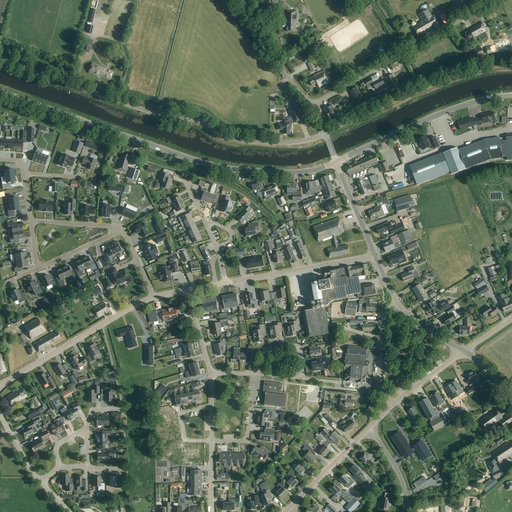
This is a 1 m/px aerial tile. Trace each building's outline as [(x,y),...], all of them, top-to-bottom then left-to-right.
[(262,9),(272,5),(269,0),(260,4),(262,9)] [(431,16),(427,10),(418,16),(422,22),(417,25),(412,27),(417,35),(424,31),(425,32),(430,29),(429,28),(432,26),(433,27),(438,24),(433,15),(431,16)] [(296,28),(297,11),(286,11),(285,24),(282,24),(279,24),(279,27),(282,27),(285,27),(285,32),(295,32),(295,28),(296,28)] [(444,25),(449,22),(445,13),(439,16),(444,25)] [(469,42),(487,32),(482,23),(472,28),(473,29),(465,34),(469,42)] [(87,25),(85,33),(91,34),(93,27),(91,26),(87,25)] [(89,53),(93,41),(85,39),(81,51),(89,53)] [(486,47),(488,55),(501,51),(505,50),(503,42),(486,47)] [(478,58),(484,55),(480,47),(474,49),(478,58)] [(311,72),(317,70),(313,61),(307,64),(311,72)] [(110,79),(113,72),(108,70),(108,69),(102,67),(92,63),(89,73),(99,77),(99,75),(110,79)] [(318,87),(330,82),(325,71),(313,76),(314,77),(309,79),(312,86),(317,84),(318,87)] [(399,86),(393,74),(388,76),(388,75),(384,77),(390,89),(391,89),(399,86)] [(364,87),(367,86),(372,83),(376,90),(385,85),(382,78),(374,83),(371,78),(362,83),(364,87)] [(350,92),(355,102),(362,99),(357,88),(350,92)] [(335,109),(334,110),(331,105),(324,108),(330,121),(338,118),(337,117),(339,116),(335,109)] [(294,123),(303,119),(298,107),(289,111),(292,119),(294,123)] [(476,119),(478,125),(482,124),(483,123),(490,122),(490,120),(494,119),(494,116),(495,115),(494,113),(494,112),(493,112),(484,114),(481,114),(482,118),(480,118),(476,119)] [(478,125),(476,119),(476,120),(475,118),(471,120),(470,117),(465,119),(465,120),(458,123),(460,130),(477,124),(477,125),(478,125)] [(291,123),(294,123),(292,119),(288,121),(285,121),(285,123),(284,123),(284,124),(278,124),(278,130),(284,130),(284,134),(290,134),(290,129),(291,129),(291,123)] [(486,140),(461,150),(459,151),(457,148),(410,167),(417,185),(451,172),(452,175),(491,160),(503,158),(507,158),(507,161),(511,160),(511,137),(507,137),(507,139),(501,139),(500,138),(486,140)] [(427,141),(425,137),(418,140),(420,143),(419,143),(421,148),(421,147),(423,151),(432,147),(431,145),(434,144),(432,139),(427,141)] [(92,143),(90,149),(96,151),(98,145),(92,143)] [(42,154),(43,151),(37,149),(36,152),(35,151),(32,161),(45,165),(48,156),(42,154)] [(57,166),(66,169),(67,166),(72,168),(75,158),(71,157),(71,156),(62,153),(57,166)] [(128,162),(129,156),(123,154),(122,157),(120,157),(116,169),(126,172),(127,168),(126,168),(128,162)] [(349,176),(370,167),(377,164),(376,162),(377,162),(374,156),(345,168),(348,174),(349,176)] [(89,159),(84,157),(82,164),(87,165),(86,168),(89,169),(89,170),(92,171),(92,170),(93,170),(97,161),(89,158),(89,159)] [(383,173),(389,170),(386,163),(380,165),(383,173)] [(155,174),(157,169),(148,166),(147,171),(155,174)] [(9,176),(14,176),(13,169),(7,170),(7,167),(1,168),(1,171),(4,171),(5,177),(9,176)] [(137,181),(140,171),(131,168),(128,178),(137,181)] [(168,190),(170,183),(171,184),(172,179),(168,178),(169,174),(163,172),(161,172),(159,177),(158,181),(162,182),(161,187),(168,190)] [(379,185),(375,175),(375,174),(369,177),(370,179),(363,182),(362,180),(356,182),(362,195),(367,193),(366,191),(373,188),(374,191),(380,188),(379,185)] [(325,195),(329,193),(329,194),(334,192),(329,175),(319,179),(315,180),(315,181),(304,183),(305,194),(317,193),(317,192),(323,189),(325,195)] [(9,176),(5,177),(6,183),(3,183),(4,187),(10,186),(9,183),(15,182),(14,176),(9,176)] [(352,198),(356,196),(352,181),(348,182),(352,198)] [(261,189),(264,189),(262,182),(261,182),(260,182),(259,182),(256,183),(253,183),(254,190),(257,190),(258,193),(259,193),(261,193),(261,189)] [(288,183),(288,195),(293,195),(293,196),(293,200),(302,201),(302,195),(301,195),(301,191),(297,191),(297,184),(288,183)] [(275,195),(274,192),(278,191),(275,185),(262,190),(265,196),(271,193),(272,196),(275,195)] [(206,203),(209,194),(205,193),(206,190),(201,188),(198,198),(201,198),(200,201),(206,203)] [(209,194),(206,203),(213,205),(213,202),(216,203),(219,194),(214,192),(214,191),(211,190),(210,194),(209,194)] [(13,204),(18,204),(17,197),(11,198),(11,195),(5,196),(5,199),(8,199),(9,205),(13,204)] [(173,206),(181,202),(179,197),(175,198),(174,195),(166,198),(168,204),(172,202),(173,206)] [(228,212),(231,203),(227,202),(228,197),(223,196),(220,205),(223,205),(222,210),(221,212),(226,213),(226,212),(228,212)] [(280,207),(287,204),(284,196),(277,199),(280,207)] [(394,201),(397,212),(414,207),(410,196),(394,201)] [(316,200),(315,198),(303,202),(304,210),(321,203),(320,199),(316,200)] [(75,212),(76,200),(69,199),(68,203),(64,203),(63,215),(72,216),(72,211),(75,212)] [(328,210),(329,213),(338,209),(334,200),(325,204),(326,206),(323,207),(324,211),(328,210)] [(38,211),(42,212),(49,212),(52,212),(53,202),(49,201),(43,201),(39,201),(38,211)] [(184,208),(181,202),(173,206),(175,210),(172,211),(175,217),(185,212),(184,212),(183,208),(184,208)] [(13,204),(9,205),(10,211),(7,212),(8,215),(14,214),(13,211),(19,210),(18,204),(13,204)] [(111,214),(111,215),(114,215),(115,208),(109,208),(110,205),(102,205),(101,217),(109,218),(109,214),(111,214)] [(246,222),(251,217),(248,214),(251,210),(246,205),(239,213),(241,215),(238,219),(242,223),(245,220),(246,222)] [(82,206),(81,216),(89,216),(89,213),(90,213),(90,214),(94,214),(94,208),(89,207),(89,206),(82,206)] [(378,207),(379,208),(369,212),(371,218),(377,216),(378,218),(385,216),(382,206),(381,206),(378,207)] [(125,208),(122,215),(133,220),(136,213),(125,208)] [(184,222),(192,219),(190,213),(178,218),(179,221),(183,220),(184,222)] [(337,246),(336,237),(345,234),(339,218),(314,227),(319,242),(324,240),(324,241),(333,238),(334,247),(328,248),(330,258),(343,255),(349,254),(348,245),(337,246)] [(192,219),(184,222),(185,225),(182,226),(183,229),(194,224),(192,219)] [(140,232),(142,237),(148,235),(146,230),(143,222),(133,227),(134,228),(133,228),(134,231),(135,231),(136,234),(140,232)] [(8,234),(22,232),(21,225),(16,226),(16,223),(7,224),(9,234),(8,234)] [(154,225),(159,235),(164,232),(160,223),(154,225)] [(246,237),(256,235),(256,231),(259,230),(258,223),(248,225),(249,229),(245,230),(246,237)] [(376,227),(379,234),(390,230),(391,229),(388,223),(376,227)] [(189,233),(197,229),(194,224),(183,229),(184,232),(187,230),(189,233)] [(391,229),(390,230),(391,234),(405,229),(403,224),(392,229),(391,229)] [(186,240),(187,239),(199,235),(197,229),(189,233),(190,235),(184,237),(186,240)] [(403,245),(414,241),(409,230),(390,238),(391,240),(382,244),(386,252),(399,247),(398,244),(402,243),(403,245)] [(22,232),(8,234),(9,234),(10,243),(19,242),(18,239),(23,238),(22,232)] [(157,244),(167,239),(165,234),(155,239),(157,244)] [(199,235),(187,239),(188,242),(192,240),(193,243),(201,240),(199,235)] [(284,237),(279,239),(280,240),(283,247),(289,261),(292,260),(293,263),(297,261),(289,245),(290,245),(293,243),(291,240),(286,242),(284,237)] [(306,257),(301,246),(300,241),(294,243),(296,248),(298,253),(301,259),(306,257)] [(151,247),(150,243),(143,247),(144,250),(143,250),(148,262),(156,259),(154,254),(158,253),(154,245),(151,247)] [(109,256),(121,251),(118,244),(106,249),(109,256)] [(211,259),(205,248),(204,245),(200,247),(202,253),(206,261),(211,259)] [(14,262),(27,260),(26,253),(18,254),(18,250),(11,251),(12,255),(13,255),(14,262)] [(399,264),(406,261),(402,250),(398,252),(398,253),(388,258),(391,265),(394,264),(394,265),(399,263),(399,264)] [(184,262),(189,260),(185,251),(180,253),(184,262)] [(274,263),(281,262),(279,251),(273,252),(274,263)] [(84,259),(81,260),(85,269),(86,271),(90,269),(92,271),(97,269),(94,263),(91,264),(90,262),(88,257),(87,257),(87,256),(84,258),(84,259)] [(247,268),(263,266),(262,256),(245,258),(247,268)] [(105,267),(111,264),(108,257),(101,260),(105,267)] [(27,260),(14,262),(15,268),(14,269),(15,273),(21,272),(20,268),(28,267),(27,260)] [(85,269),(81,260),(75,263),(77,268),(78,270),(76,271),(79,277),(84,275),(82,272),(83,272),(82,270),(85,269)] [(198,265),(197,261),(190,262),(191,266),(190,266),(192,273),(200,271),(198,265)] [(210,262),(209,262),(209,261),(203,262),(204,267),(205,276),(212,274),(211,266),(210,266),(210,262)] [(171,281),(170,275),(171,275),(172,273),(178,271),(176,262),(169,263),(170,266),(160,268),(161,273),(159,274),(160,279),(162,279),(163,283),(171,281)] [(320,281),(313,283),(314,288),(314,291),(316,299),(323,298),(325,307),(333,301),(347,298),(347,296),(357,293),(358,297),(376,294),(377,292),(377,290),(375,289),(374,284),(373,283),(361,286),(359,276),(369,275),(367,265),(361,266),(351,268),(351,267),(331,270),(333,280),(326,281),(326,280),(320,281)] [(68,266),(62,269),(66,277),(69,276),(70,278),(72,281),(77,278),(74,272),(71,273),(70,271),(68,266)] [(489,277),(494,275),(491,267),(486,269),(489,277)] [(119,274),(117,273),(114,268),(107,271),(112,283),(115,282),(116,285),(119,284),(120,284),(128,280),(124,271),(123,272),(122,272),(120,273),(119,274)] [(417,271),(415,272),(413,268),(408,270),(409,273),(402,276),(404,282),(413,279),(419,277),(417,271)] [(66,277),(62,269),(56,271),(58,276),(59,279),(57,280),(59,286),(65,284),(63,281),(64,281),(63,279),(66,277)] [(52,285),(53,288),(57,286),(54,280),(51,281),(49,277),(48,275),(41,278),(45,288),(52,285)] [(103,280),(106,288),(111,286),(107,278),(103,280)] [(412,289),(416,296),(424,291),(422,286),(428,282),(425,278),(420,281),(422,283),(412,289)] [(479,281),(478,282),(474,284),(477,289),(485,284),(481,278),(478,280),(479,281)] [(36,286),(34,282),(29,284),(28,283),(25,285),(27,288),(30,295),(34,293),(36,296),(43,293),(39,284),(36,286)] [(485,286),(477,291),(480,296),(488,291),(485,286)] [(95,298),(103,293),(100,288),(92,293),(95,298)] [(277,297),(274,298),(275,304),(281,303),(280,299),(286,298),(284,288),(276,290),(277,292),(277,297)] [(27,300),(23,293),(20,295),(18,291),(17,289),(10,292),(14,302),(18,300),(19,303),(27,300)] [(269,291),(260,292),(262,302),(267,301),(268,305),(275,304),(274,298),(270,298),(269,294),(269,291)] [(424,291),(416,296),(420,302),(429,296),(431,298),(436,295),(433,291),(426,295),(424,291)] [(235,294),(234,294),(232,295),(230,295),(232,306),(232,308),(239,306),(237,294),(235,294)] [(254,302),(252,294),(245,295),(246,305),(252,304),(253,308),(257,307),(256,301),(254,302)] [(506,299),(504,294),(498,297),(500,302),(502,305),(501,305),(504,312),(511,308),(511,302),(511,301),(510,301),(509,298),(506,299)] [(228,295),(225,296),(224,296),(222,296),(225,309),(232,308),(232,306),(230,295),(228,295)] [(216,298),(213,298),(211,299),(209,299),(211,310),(211,312),(219,310),(216,298)] [(209,299),(205,300),(203,300),(202,300),(204,313),(211,312),(211,310),(209,299)] [(375,311),(376,304),(372,303),(373,300),(365,299),(364,303),(367,303),(366,310),(375,311)] [(440,309),(442,312),(450,307),(447,300),(435,308),(432,302),(426,305),(428,308),(427,309),(429,312),(430,311),(432,314),(440,309)] [(361,313),(363,305),(347,302),(345,315),(356,317),(357,312),(361,313)] [(109,311),(104,303),(99,306),(93,309),(98,318),(102,315),(102,314),(104,313),(105,314),(109,311)] [(446,310),(449,314),(456,310),(453,306),(446,310)] [(490,309),(488,306),(481,311),(485,317),(489,314),(492,317),(498,312),(494,307),(491,310),(490,309)] [(180,307),(162,311),(164,322),(178,319),(177,313),(181,312),(180,307)] [(309,337),(330,334),(325,307),(313,309),(304,310),(309,337)] [(156,311),(148,313),(150,323),(158,321),(157,312),(156,311)] [(448,326),(457,320),(453,313),(443,319),(448,326)] [(213,335),(221,334),(220,328),(229,326),(228,321),(233,320),(232,316),(220,318),(220,323),(211,324),(213,335)] [(31,339),(45,331),(37,318),(24,326),(31,339)] [(469,327),(469,319),(464,319),(464,327),(459,327),(459,335),(470,335),(470,327),(469,327)] [(289,337),(296,336),(295,331),(299,330),(298,322),(290,323),(291,327),(287,327),(289,337)] [(280,338),(278,330),(282,329),(281,324),(275,325),(276,327),(270,328),(272,339),(280,338)] [(254,342),(263,341),(262,337),(261,330),(265,330),(264,325),(256,326),(256,331),(252,332),(254,342)] [(135,339),(132,326),(128,327),(128,329),(116,332),(118,338),(125,336),(128,350),(136,348),(133,339),(135,339)] [(60,337),(57,332),(47,337),(47,336),(33,344),(38,353),(44,349),(43,348),(46,346),(46,348),(52,344),(51,343),(60,337)] [(20,345),(26,341),(23,335),(17,338),(20,345)] [(225,355),(223,345),(226,344),(225,339),(217,341),(218,344),(214,345),(215,350),(216,350),(217,356),(225,355)] [(186,351),(194,349),(192,343),(184,345),(186,351)] [(318,347),(312,348),(311,348),(312,356),(322,354),(321,348),(325,348),(324,343),(317,345),(318,347)] [(29,356),(36,352),(31,344),(25,348),(29,356)] [(90,352),(87,354),(88,356),(92,361),(97,359),(101,356),(99,353),(94,344),(88,348),(90,352)] [(367,349),(354,347),(349,347),(348,354),(346,354),(344,370),(347,370),(346,373),(346,376),(345,381),(354,382),(354,380),(357,380),(356,383),(365,384),(366,375),(366,373),(368,373),(369,362),(365,362),(366,356),(367,349)] [(194,349),(186,351),(187,357),(195,355),(194,349)] [(240,360),(240,350),(234,350),(234,354),(231,354),(231,362),(234,362),(234,363),(236,363),(236,360),(240,360)] [(240,350),(240,360),(240,363),(246,363),(246,360),(249,360),(249,357),(250,357),(252,355),(252,351),(249,351),(249,350),(243,350),(243,354),(240,354),(240,350)] [(78,361),(75,356),(69,359),(76,370),(82,367),(81,366),(87,363),(83,358),(78,361)] [(313,372),(324,370),(323,367),(327,366),(326,357),(316,359),(316,362),(312,363),(313,372)] [(191,370),(199,368),(197,362),(189,364),(191,370)] [(64,372),(60,364),(54,368),(59,377),(63,374),(65,378),(70,375),(67,370),(64,372)] [(199,368),(191,370),(193,377),(201,374),(199,368)] [(176,373),(176,369),(170,369),(171,381),(179,380),(178,373),(176,373)] [(468,384),(474,380),(473,379),(477,377),(473,371),(466,375),(468,379),(466,381),(468,384)] [(47,378),(44,374),(38,377),(43,386),(47,383),(51,389),(56,387),(50,377),(47,378)] [(458,385),(456,381),(450,384),(455,392),(458,390),(460,392),(463,391),(459,384),(458,385)] [(483,381),(474,387),(476,390),(486,385),(483,381)] [(264,406),(286,408),(287,400),(287,393),(281,393),(282,384),(264,382),(262,396),(265,396),(264,406)] [(442,384),(443,389),(447,388),(447,392),(450,392),(450,388),(448,388),(448,384),(442,384)] [(87,402),(95,402),(95,394),(99,394),(99,387),(93,387),(93,391),(87,391),(87,402)] [(26,394),(22,388),(17,391),(18,392),(15,394),(14,393),(6,397),(12,407),(23,401),(21,397),(26,394)] [(112,402),(111,392),(111,389),(110,388),(107,389),(101,389),(101,395),(105,395),(105,402),(112,402)] [(166,392),(160,388),(156,394),(161,397),(166,392)] [(175,401),(177,407),(183,405),(181,396),(177,397),(176,393),(175,389),(169,390),(170,395),(174,394),(175,398),(172,398),(173,402),(175,401)] [(193,393),(195,402),(202,401),(199,392),(195,393),(194,389),(192,389),(193,393)] [(70,390),(62,394),(64,398),(72,394),(70,390)] [(193,393),(189,394),(188,390),(186,390),(187,394),(189,404),(195,402),(193,393)] [(187,394),(183,395),(182,391),(180,392),(181,396),(183,405),(189,404),(187,394)] [(442,399),(438,392),(430,396),(431,397),(429,397),(435,407),(445,402),(443,398),(442,399)] [(45,411),(47,409),(39,396),(37,397),(43,406),(43,407),(45,411)] [(341,396),(340,401),(342,402),(345,402),(344,406),(348,407),(349,408),(351,408),(352,407),(353,407),(353,400),(345,399),(346,396),(341,396)] [(434,411),(427,398),(419,402),(429,419),(430,419),(432,422),(430,423),(434,430),(445,424),(441,417),(439,418),(437,415),(438,414),(436,410),(434,411)] [(69,410),(74,418),(80,416),(77,411),(80,410),(76,403),(71,405),(73,408),(69,410)] [(415,422),(418,420),(414,416),(417,414),(412,407),(408,410),(412,417),(411,417),(415,422)] [(74,418),(69,410),(67,411),(65,408),(60,411),(64,418),(67,417),(69,421),(74,418)] [(26,414),(29,419),(39,413),(37,409),(35,411),(34,409),(26,414)] [(511,413),(504,419),(496,409),(479,421),(486,431),(498,422),(502,428),(511,421),(511,413)] [(161,411),(162,418),(171,417),(170,410),(161,411)] [(258,419),(268,421),(268,418),(272,418),(273,410),(266,410),(266,411),(265,411),(264,414),(258,413),(258,419)] [(331,425),(335,421),(327,414),(323,417),(331,425)] [(96,426),(108,426),(108,416),(104,416),(104,418),(96,418),(96,426)] [(54,424),(59,433),(64,430),(62,425),(61,424),(64,423),(61,417),(58,419),(53,421),(55,424),(54,424)] [(173,424),(171,417),(162,418),(164,425),(173,424)] [(344,423),(344,422),(343,421),(343,422),(340,424),(343,427),(342,427),(347,433),(353,428),(357,426),(352,420),(350,418),(347,421),(344,423)] [(267,424),(268,421),(258,419),(257,425),(263,426),(262,429),(269,430),(270,424),(267,424)] [(25,437),(33,432),(31,429),(34,428),(31,422),(26,425),(28,428),(22,431),(25,437)] [(54,436),(59,433),(54,424),(51,426),(49,422),(44,425),(46,429),(46,430),(48,432),(51,430),(51,431),(54,436)] [(174,431),(173,424),(164,425),(165,432),(174,431)] [(326,440),(329,438),(336,444),(341,439),(334,433),(331,435),(328,431),(325,428),(319,434),(322,437),(326,440)] [(273,438),(274,431),(265,430),(264,434),(260,433),(260,437),(260,441),(270,442),(271,438),(273,438)] [(39,435),(42,441),(50,436),(48,433),(48,434),(46,431),(39,435)] [(97,440),(107,440),(107,437),(113,437),(113,431),(101,432),(102,435),(96,435),(97,440)] [(175,438),(174,431),(165,432),(165,433),(166,439),(175,438)] [(323,439),(317,434),(315,436),(317,438),(316,439),(320,443),(323,439)] [(401,436),(394,441),(403,454),(403,455),(405,458),(406,458),(412,454),(412,453),(413,452),(415,451),(417,450),(424,460),(430,455),(421,442),(415,446),(415,447),(414,448),(412,449),(412,450),(410,447),(409,448),(401,436)] [(33,452),(44,447),(39,439),(35,441),(35,442),(29,445),(33,452)] [(111,449),(111,445),(110,445),(109,440),(107,440),(97,440),(97,446),(98,446),(98,449),(111,449)] [(392,457),(397,455),(391,440),(386,441),(392,457)] [(511,452),(511,440),(511,441),(510,440),(492,453),(500,463),(510,455),(510,454),(511,452)] [(329,445),(325,441),(321,446),(323,448),(319,452),(324,457),(330,450),(327,447),(329,445)] [(305,447),(303,449),(307,454),(304,457),(311,464),(317,458),(311,453),(313,450),(307,444),(307,445),(305,447)] [(269,452),(261,446),(259,449),(256,447),(251,454),(260,460),(262,457),(265,459),(269,452)] [(97,461),(108,461),(108,458),(114,458),(113,450),(107,450),(107,453),(97,454),(97,461)] [(368,456),(367,457),(365,454),(359,459),(360,459),(360,461),(361,462),(362,462),(365,464),(368,460),(371,463),(375,466),(377,464),(380,467),(384,463),(380,459),(375,463),(373,461),(368,456)] [(492,474),(494,478),(501,475),(493,457),(486,461),(492,474)] [(301,475),(306,470),(300,465),(303,462),(299,459),(295,463),(298,466),(295,469),(301,475)] [(353,476),(357,480),(363,474),(359,470),(354,465),(349,469),(355,474),(353,476)] [(293,488),(299,482),(295,477),(296,475),(291,470),(287,474),(291,478),(287,483),(293,488)] [(442,471),(433,477),(436,481),(445,475),(442,471)] [(348,479),(343,474),(338,479),(344,485),(348,482),(351,485),(353,482),(349,478),(348,479)] [(68,479),(68,475),(61,476),(61,481),(60,481),(59,482),(59,484),(60,485),(62,485),(62,486),(65,485),(65,491),(72,491),(72,484),(72,479),(68,479)] [(83,480),(83,476),(75,476),(76,487),(82,487),(83,491),(87,491),(87,480),(83,480)] [(100,483),(100,477),(93,477),(93,487),(97,486),(98,491),(104,491),(104,483),(100,483)] [(121,488),(120,481),(120,480),(115,479),(115,477),(109,477),(109,487),(115,487),(115,488),(121,488)] [(490,479),(481,487),(486,493),(495,485),(490,479)] [(420,480),(413,484),(416,488),(423,484),(420,480)] [(282,498),(288,492),(284,488),(286,486),(281,481),(277,485),(280,489),(277,493),(282,498)] [(271,499),(273,498),(270,490),(269,490),(265,482),(260,484),(262,487),(263,486),(265,491),(264,492),(265,495),(262,496),(266,506),(272,503),(271,499)] [(334,484),(329,489),(339,498),(341,496),(349,504),(345,508),(349,511),(352,511),(360,504),(352,496),(346,490),(344,492),(340,488),(339,489),(334,484)] [(368,488),(372,492),(376,488),(373,484),(368,488)] [(389,511),(389,506),(390,499),(388,498),(388,494),(382,493),(380,501),(382,501),(381,509),(389,511)] [(354,494),(352,496),(360,504),(362,502),(354,494)] [(248,510),(256,509),(255,503),(258,502),(259,502),(258,495),(251,496),(252,501),(247,501),(248,510)] [(181,511),(182,510),(185,510),(185,505),(184,499),(179,499),(179,504),(177,504),(177,508),(174,508),(174,511),(181,511)] [(229,510),(229,502),(223,502),(223,499),(220,499),(220,508),(223,508),(223,511),(229,510)] [(229,502),(229,510),(235,510),(235,508),(237,508),(237,499),(234,499),(234,502),(229,502)] [(324,506),(326,507),(331,511),(336,511),(337,511),(328,502),(324,506)] [(159,511),(170,511),(170,503),(165,503),(165,507),(159,507),(159,511)]
